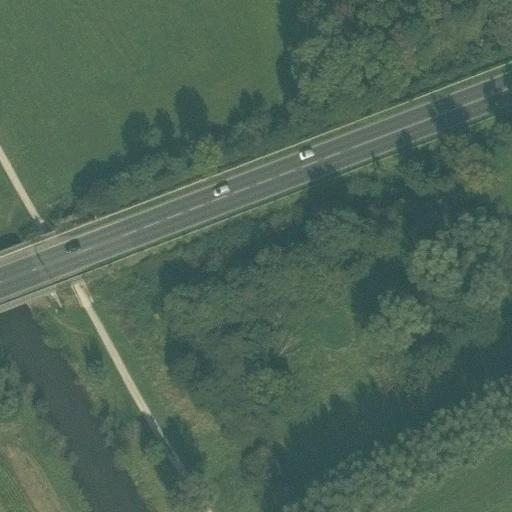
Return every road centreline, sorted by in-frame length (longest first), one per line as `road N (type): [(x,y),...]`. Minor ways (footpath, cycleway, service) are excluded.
road 1 (primary): [(0,290),(511,92)]
road 2 (track): [(208,511),(0,149)]
